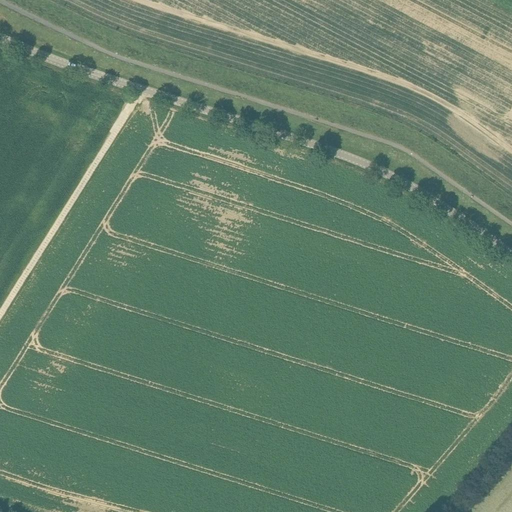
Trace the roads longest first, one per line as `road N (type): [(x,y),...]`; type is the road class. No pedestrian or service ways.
road 1 (tertiary): [(511,255),(420,192),(352,160),(0,38)]
road 2 (track): [(0,318),(144,90)]
